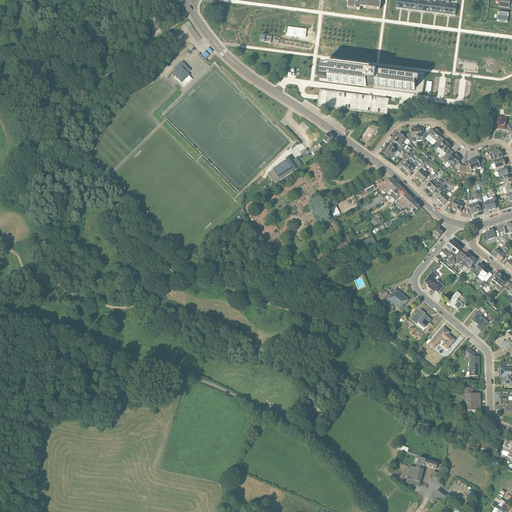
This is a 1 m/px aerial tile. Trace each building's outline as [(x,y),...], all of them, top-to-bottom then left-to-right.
[(346,0),(346,2),(348,2),(347,9),(360,10),(360,8),(380,10),(381,0),(346,0)] [(510,3),(510,0),(499,0),(499,7),(509,8),(510,3)] [(508,17),(508,14),(498,12),(497,21),(507,23),(508,17)] [(309,38),(311,30),(297,28),(297,27),(289,26),(287,35),(309,38)] [(206,54),(210,58),(215,53),(211,49),(206,54)] [(177,73),(174,75),(180,81),(183,81),(189,76),(188,74),(191,71),(182,62),(174,69),(177,73)] [(374,86),(415,91),(415,86),(418,86),(419,79),(413,78),(413,74),(378,69),(378,72),(368,70),(367,72),(322,66),(320,80),(366,87),(366,83),(374,84),(374,86)] [(507,118),(496,116),(495,124),(498,124),(498,129),(505,130),(507,118)] [(364,140),(367,136),(369,138),(374,130),(368,126),(360,137),(364,140)] [(425,140),(429,136),(432,139),(439,132),(435,128),(430,134),(428,132),(427,134),(424,134),(424,140),(425,140)] [(422,140),(424,140),(424,134),(421,134),(421,129),(416,129),(417,138),(422,138),(422,140)] [(435,148),(439,143),(437,141),(442,135),(439,132),(432,139),(436,142),(433,146),(435,148)] [(404,143),(407,139),(409,141),(409,134),(405,134),(403,137),(399,133),(396,137),(404,143)] [(326,143),(329,146),(334,138),(329,134),(323,141),(319,144),(321,147),(324,145),(326,143)] [(403,148),(401,147),(404,143),(396,137),(393,141),(397,144),(396,147),(401,151),(403,148)] [(437,150),(438,148),(442,151),(448,144),(445,141),(441,145),(439,143),(435,148),(437,150)] [(442,159),(444,161),(449,155),(447,154),(452,147),(448,144),(442,151),(440,154),(444,157),(442,159)] [(387,150),(394,155),(397,152),(399,153),(401,151),(396,147),(394,149),(390,146),(387,150)] [(397,158),(397,157),(394,155),(387,150),(384,154),(394,162),(397,158)] [(501,152),(493,155),(492,154),(491,154),(489,155),(491,161),(492,161),(500,158),(503,157),(501,152)] [(402,167),(406,171),(413,163),(409,160),(411,158),(412,158),(414,155),(412,153),(409,156),(404,161),(406,163),(402,167)] [(445,165),(446,162),(450,166),(451,164),(458,157),(454,153),(451,157),(449,155),(444,161),(442,163),(445,165)] [(299,168),(291,156),(286,159),(287,160),(273,169),(280,180),(299,168)] [(458,157),(451,164),(455,167),(454,168),(459,172),(462,173),(463,166),(461,166),(459,162),(462,160),(458,157)] [(494,170),(504,166),(506,166),(504,160),(501,161),(500,158),(492,161),(493,164),(491,165),(493,170),(494,170)] [(481,170),(484,169),(482,163),(479,163),(477,159),(473,160),(476,169),(480,168),(481,170)] [(471,171),(476,169),(473,160),(468,162),(470,167),(466,167),(463,166),(462,173),(465,173),(472,174),(471,171)] [(415,176),(419,180),(427,171),(424,167),(427,163),(425,161),(422,165),(417,170),(419,172),(415,176)] [(413,163),(406,171),(410,174),(415,168),(417,170),(422,165),(420,163),(416,167),(413,163)] [(506,175),(508,174),(507,169),(505,170),(504,166),(494,170),(495,173),(494,173),(496,178),(497,178),(506,175)] [(426,179),(428,181),(433,176),(427,171),(419,180),(422,183),(426,179)] [(430,183),(426,187),(430,190),(439,181),(435,178),(437,176),(435,174),(433,176),(428,181),(430,183)] [(511,183),(511,182),(511,176),(511,177),(507,178),(506,175),(497,178),(499,183),(503,182),(504,185),(511,183)] [(381,187),(388,194),(391,191),(389,189),(395,182),(391,178),(385,184),(384,183),(381,187)] [(438,190),(439,191),(444,187),(442,185),(443,183),(440,180),(439,181),(430,190),(434,194),(438,190)] [(388,194),(390,196),(399,186),(395,182),(389,189),(391,191),(388,194)] [(364,189),(367,194),(375,189),(374,187),(372,184),(364,189)] [(403,198),(407,194),(399,186),(390,196),(389,196),(392,198),(395,195),(397,197),(399,195),(403,198)] [(441,193),(436,199),(440,202),(446,195),(443,192),(446,189),(444,187),(439,191),(441,193)] [(489,202),(492,210),(496,209),(494,203),(497,203),(494,193),(491,194),(492,197),(488,199),(489,202)] [(407,207),(408,207),(414,201),(407,194),(403,198),(401,200),(407,206),(407,207)] [(450,203),(451,202),(454,197),(452,195),(450,199),(446,195),(440,202),(443,206),(447,202),(450,203)] [(471,215),(476,213),(473,204),(468,205),(469,201),(470,201),(470,195),(466,195),(466,200),(466,201),(466,207),(466,209),(469,209),(471,215)] [(492,210),(489,202),(484,203),(482,198),(481,198),(480,195),(478,195),(479,199),(482,205),(484,204),(487,212),(492,210)] [(451,209),(456,211),(459,202),(455,200),(457,198),(454,197),(451,202),(453,204),(451,209)] [(478,202),(473,204),(476,213),(481,211),(479,206),(482,205),(479,199),(477,199),(478,202)] [(406,210),(408,207),(407,207),(407,206),(401,200),(396,205),(401,210),(403,209),(404,210),(405,209),(406,210)] [(464,204),(459,202),(456,211),(461,213),(463,207),(466,207),(466,201),(466,200),(464,200),(464,204)] [(411,211),(417,205),(414,201),(408,207),(406,210),(407,212),(411,211)] [(333,217),(339,214),(335,205),(328,209),(333,217)] [(412,212),(405,216),(404,216),(406,219),(414,214),(421,208),(417,205),(411,211),(412,212)] [(438,239),(443,234),(438,229),(433,235),(438,239)] [(488,241),(495,238),(493,231),(486,233),(487,233),(489,240),(488,240),(488,241)] [(378,246),(372,237),(363,242),(369,251),(378,246)] [(449,254),(451,252),(451,251),(457,245),(451,241),(446,247),(451,251),(449,254)] [(459,258),(462,253),(460,252),(462,249),(457,245),(451,251),(451,252),(449,254),(454,258),(456,256),(459,258)] [(491,255),(496,259),(501,253),(504,250),(506,248),(503,246),(501,248),(499,246),(497,249),(491,255)] [(459,260),(457,262),(463,267),(472,257),(467,253),(465,255),(462,253),(459,258),(461,260),(460,261),(459,260)] [(506,257),(504,254),(501,253),(496,259),(501,263),(506,257)] [(468,274),(472,270),(470,269),(476,261),(472,257),(463,267),(461,270),(467,274),(468,274)] [(477,278),(480,275),(479,274),(485,268),(480,264),(475,270),(473,268),(472,270),(468,274),(467,275),(474,281),(477,278)] [(479,274),(480,275),(485,279),(490,272),(485,268),(479,274)] [(438,276),(433,272),(433,273),(429,277),(428,277),(427,278),(428,278),(426,281),(428,283),(430,285),(428,286),(431,289),(431,290),(434,293),(435,291),(438,294),(444,286),(435,279),(438,276)] [(496,284),(497,284),(502,278),(497,273),(490,282),(494,286),(496,284)] [(506,287),(510,284),(502,278),(497,284),(502,288),(504,286),(506,287)] [(387,300),(400,311),(409,300),(403,295),(402,296),(395,290),(387,300)] [(383,301),(389,294),(385,292),(380,298),(383,301)] [(457,312),(463,305),(457,300),(461,295),(457,292),(450,300),(450,299),(446,303),(451,307),(452,306),(458,311),(457,312)] [(418,323),(425,329),(431,321),(424,315),(425,314),(420,310),(411,320),(409,322),(414,326),(416,324),(416,325),(418,323)] [(481,332),(485,326),(486,327),(486,326),(488,323),(480,316),(482,313),(480,311),(478,314),(477,313),(471,320),(478,326),(476,328),(481,332)] [(441,346),(446,350),(455,341),(442,330),(428,345),(433,350),(442,340),(445,343),(441,346)] [(502,349),(505,351),(511,342),(511,336),(508,333),(504,337),(502,335),(495,344),(502,349)] [(469,358),(469,376),(479,376),(479,368),(477,368),(477,359),(474,359),(474,354),(469,349),(465,354),(469,358)] [(502,384),(511,384),(511,368),(501,369),(501,377),(499,377),(499,378),(502,378),(502,384)] [(464,394),(465,411),(476,411),(476,409),(480,409),(480,394),(473,395),(473,389),(464,389),(464,394)] [(505,412),(511,412),(511,401),(508,402),(508,399),(509,399),(509,395),(501,395),(501,399),(500,399),(500,406),(501,405),(501,410),(505,410),(505,412)] [(508,457),(511,448),(511,441),(511,442),(506,440),(500,453),(508,457)] [(417,465),(424,467),(436,470),(438,464),(419,459),(417,465)] [(411,468),(406,484),(419,488),(420,484),(424,467),(417,465),(416,469),(411,468)] [(447,499),(437,491),(432,498),(437,501),(443,505),(447,499)]
